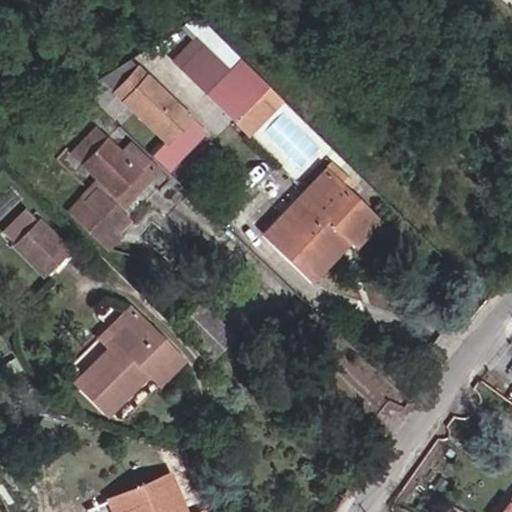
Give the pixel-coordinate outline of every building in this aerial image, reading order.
[(133,66),(126,59),(93,79),(110,91),(133,66)] [(110,91),(93,79),(78,88),(106,114),(119,101),(171,149),(195,124),(133,66),(110,91)] [(248,133),(282,99),(269,85),(235,120),(248,133)] [(207,136),(195,124),(171,149),(184,161),(207,136)] [(116,153),(92,128),(67,152),(93,179),(74,197),(107,232),(120,221),(111,212),(102,202),(134,172),(116,153)] [(126,145),(116,153),(134,172),(102,202),(111,212),(153,174),(126,145)] [(267,237),(312,273),(347,229),(359,238),(358,238),(360,239),(380,214),(348,188),(354,181),(328,161),(267,237)] [(65,253),(42,227),(0,265),(0,270),(21,294),(65,253)] [(347,229),(312,273),(322,281),(358,238),(359,238),(347,229)] [(181,362),(131,308),(100,337),(110,348),(74,381),(102,411),(138,377),(150,390),(181,362)] [(168,472),(161,475),(175,509),(183,506),(168,472)] [(175,509),(161,475),(113,496),(120,511),(185,511),(183,506),(175,509)] [(120,511),(113,496),(104,500),(109,511),(120,511)]
